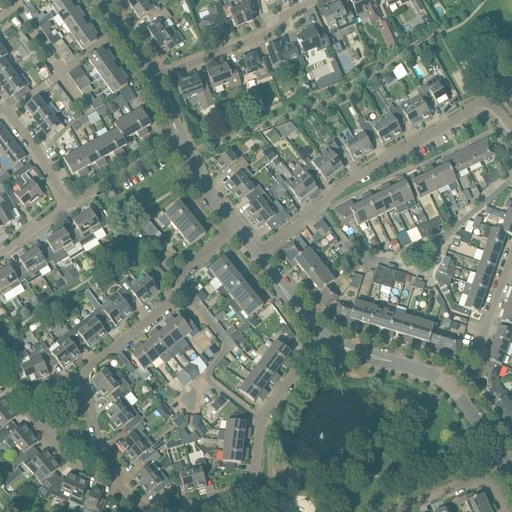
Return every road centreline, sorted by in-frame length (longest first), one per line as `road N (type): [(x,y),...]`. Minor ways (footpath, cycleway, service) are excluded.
road 1 (residential): [(317,332),(259,419),(245,488),(157,509),(138,504),(104,471)]
road 2 (residential): [(317,207),(349,179),(471,109),(492,114),(511,143)]
road 3 (residential): [(79,375),(183,292),(174,277),(234,227)]
road 4 (residential): [(152,78),(261,34),(317,0)]
road 5 (residential): [(449,385),(474,357),(511,255)]
road 6 (residential): [(449,385),(317,332)]
road 7 (residential): [(181,136),(70,211)]
road 8 (residential): [(70,211),(42,158),(1,108)]
